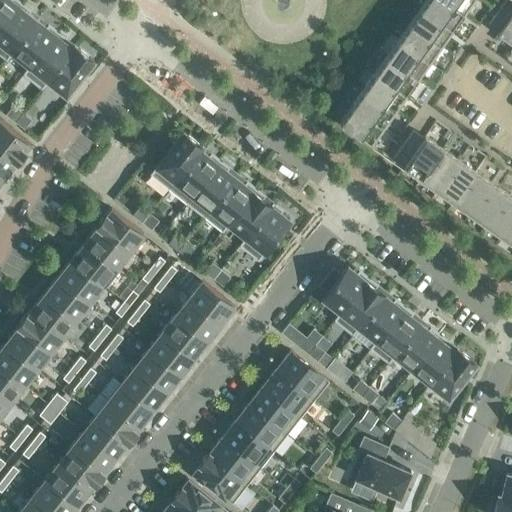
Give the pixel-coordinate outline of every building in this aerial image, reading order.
[(0,0),(0,28),(21,2),(18,0),(0,0)] [(424,0),(421,6),(452,28),(464,11),(447,0),(424,0)] [(447,0),(464,11),(471,0),(447,0)] [(498,30),(511,10),(511,0),(503,0),(488,22),(498,30)] [(30,9),(21,2),(0,28),(0,54),(5,59),(37,19),(28,12),(30,9)] [(421,6),(409,22),(440,44),(452,28),(421,6)] [(511,10),(498,30),(497,32),(511,42),(511,10)] [(37,19),(5,59),(6,60),(12,52),(28,66),(22,73),(23,74),(57,30),(47,23),(45,26),(37,19)] [(409,22),(397,38),(429,61),(440,44),(409,22)] [(23,74),(41,87),(75,44),(74,44),(72,47),(64,40),(66,38),(57,30),(23,74)] [(429,61),(397,38),(386,55),(417,77),(429,61)] [(41,88),(47,80),(65,94),(93,59),(75,44),(41,87),(41,88)] [(386,55),(374,71),(405,93),(417,77),(386,55)] [(405,93),(374,71),(362,88),(394,110),(405,93)] [(362,88),(351,104),(382,126),(394,110),(362,88)] [(22,111),(13,104),(5,113),(15,120),(22,111)] [(382,126),(351,104),(339,121),(370,143),(382,126)] [(15,120),(24,128),(31,118),(22,111),(15,120)] [(28,146),(28,145),(28,144),(29,143),(0,119),(0,147),(16,161),(25,149),(24,149),(27,145),(28,146)] [(392,159),(419,178),(441,147),(424,135),(423,136),(412,129),(392,159)] [(183,130),(149,173),(168,187),(202,145),(183,130)] [(168,187),(186,202),(220,159),(210,152),(208,154),(200,148),(202,145),(168,187)] [(15,161),(16,161),(0,147),(0,173),(3,176),(4,175),(5,174),(4,174),(15,161)] [(436,190),(458,158),(441,147),(419,178),(436,190)] [(474,170),(458,158),(436,190),(452,201),(474,170)] [(227,169),(229,166),(220,159),(186,202),(204,216),(235,176),(227,169)] [(474,170),(452,201),(468,213),(491,182),(474,170)] [(204,216),(222,230),(255,187),(246,180),(244,183),(235,176),(204,216)] [(468,213),(485,225),(507,193),(491,182),(468,213)] [(222,230),(228,223),(245,236),(239,244),(273,202),(272,201),(270,204),(262,197),(265,195),(255,187),(222,230)] [(511,196),(507,193),(485,225),(501,236),(511,220),(511,196)] [(282,209),(273,202),(239,244),(258,259),(290,219),(280,212),(282,209)] [(139,204),(132,214),(141,221),(148,211),(139,204)] [(97,223),(130,249),(143,233),(110,207),(109,209),(108,208),(108,209),(108,210),(106,213),(105,212),(97,223)] [(158,219),(148,211),(141,221),(151,228),(158,219)] [(511,220),(501,236),(511,244),(511,220)] [(116,266),(130,249),(97,223),(96,224),(96,225),(96,226),(95,225),(94,226),(95,227),(92,230),(92,229),(91,230),(92,231),(84,241),(116,266)] [(175,233),(168,242),(177,249),(184,240),(175,233)] [(194,247),(184,240),(177,249),(186,257),(194,247)] [(103,283),(116,266),(84,241),(82,242),(81,243),(82,243),(79,247),(78,246),(78,247),(78,248),(70,258),(103,283)] [(150,266),(156,270),(164,259),(159,255),(150,266)] [(89,300),(103,283),(70,258),(69,259),(68,259),(67,260),(68,260),(66,264),(65,263),(64,264),(65,265),(57,275),(89,300)] [(220,268),(211,261),(204,270),(213,277),(220,268)] [(167,279),(176,268),(170,264),(162,275),(167,279)] [(333,318),(334,319),(368,276),(358,269),(356,272),(347,264),(321,297),(339,311),(333,318)] [(147,281),(156,270),(150,266),(141,276),(147,281)] [(213,277),(222,285),(229,275),(220,268),(213,277)] [(76,317),(89,300),(57,275),(56,276),(55,276),(54,277),(55,277),(52,281),(52,280),(51,281),(51,282),(44,291),(76,317)] [(162,275),(153,286),(159,290),(167,279),(162,275)] [(375,286),(377,284),(368,276),(334,319),(352,333),(383,293),(375,286)] [(201,279),(188,296),(220,321),(231,308),(232,307),(234,304),(201,279)] [(129,304),(137,293),(132,289),(123,300),(129,304)] [(37,298),(38,299),(31,308),(63,333),(76,317),(44,291),(42,293),(41,293),(41,294),(39,298),(38,297),(37,298)] [(369,347),(370,347),(403,305),(394,297),(392,300),(383,293),(352,333),(358,326),(375,339),(369,347)] [(188,296),(174,313),(207,338),(216,327),(216,328),(217,327),(216,326),(219,323),(220,323),(220,322),(220,321),(188,296)] [(141,313),(149,302),(144,298),(135,309),(141,313)] [(123,300),(115,310),(120,315),(129,304),(123,300)] [(413,312),(403,305),(370,347),(388,361),(419,321),(410,315),(413,312)] [(50,350),(63,333),(31,308),(29,309),(28,310),(29,310),(26,314),(25,313),(17,323),(50,350)] [(135,309),(126,320),(132,324),(141,313),(135,309)] [(206,339),(207,338),(174,313),(161,329),(193,355),(202,344),(203,345),(204,344),(203,343),(205,340),(206,340),(207,339),(206,339)] [(428,328),(419,321),(388,361),(406,375),(411,368),(439,333),(430,326),(428,328)] [(37,367),(50,350),(17,323),(17,324),(17,326),(16,325),(15,326),(16,327),(13,330),(13,329),(12,330),(12,331),(5,341),(37,367)] [(102,338),(111,327),(105,323),(96,333),(102,338)] [(161,329),(148,346),(180,372),(189,361),(189,362),(190,361),(189,360),(192,357),(193,357),(193,356),(193,355),(161,329)] [(122,336),(117,332),(108,343),(114,347),(122,336)] [(102,338),(96,333),(88,344),(93,349),(102,338)] [(448,340),(439,333),(411,368),(429,382),(457,347),(456,346),(454,349),(446,343),(448,340)] [(315,343),(306,336),(298,345),(307,352),(315,343)] [(2,342),(2,343),(2,344),(0,346),(0,364),(24,383),(37,367),(5,341),(3,343),(2,342)] [(108,343),(99,354),(105,358),(114,347),(108,343)] [(307,352),(317,360),(324,350),(315,343),(307,352)] [(148,346),(134,363),(167,389),(175,378),(176,379),(177,378),(176,377),(179,374),(180,373),(179,373),(180,372),(148,346)] [(429,382),(448,397),(476,362),(457,347),(429,382)] [(277,363),(276,365),(275,368),(313,398),(328,380),(290,349),(281,359),(279,360),(280,361),(278,364),(277,363)] [(76,370),(85,359),(79,355),(71,366),(76,370)] [(333,357),(325,366),(335,374),(342,364),(333,357)] [(134,363),(121,380),(153,406),(162,395),(163,395),(163,394),(165,391),(166,391),(167,390),(166,390),(167,389),(134,363)] [(0,392),(10,400),(24,383),(0,364),(0,392)] [(71,366),(62,377),(68,381),(76,370),(71,366)] [(87,381),(95,370),(90,366),(81,377),(87,381)] [(263,380),(262,382),(263,382),(262,384),(300,415),(313,398),(275,368),(268,376),(267,376),(266,377),(267,378),(264,381),(263,380)] [(87,381),(81,377),(72,388),(78,392),(87,381)] [(368,385),(359,378),(352,387),(361,395),(368,385)] [(152,407),(153,406),(121,380),(107,397),(140,423),(148,412),(149,413),(150,412),(149,411),(151,408),(152,409),(153,408),(152,407)] [(250,397),(249,399),(250,399),(248,401),(287,432),(300,415),(262,384),(254,393),(253,394),(253,395),(251,398),(250,397)] [(368,385),(361,395),(379,409),(386,399),(368,385)] [(56,391),(47,402),(53,407),(61,396),(56,391)] [(0,413),(10,400),(0,392),(0,413)] [(67,400),(61,396),(53,407),(58,411),(67,400)] [(107,397),(95,413),(128,440),(136,429),(135,428),(138,425),(139,426),(139,425),(139,424),(140,423),(107,397)] [(237,414),(236,416),(235,418),(273,449),(287,432),(248,401),(241,410),(240,410),(239,411),(240,412),(237,415),(237,414)] [(44,418),(53,407),(47,402),(38,413),(44,418)] [(50,422),(58,411),(53,407),(44,418),(50,422)] [(345,423),(353,413),(347,409),(339,419),(345,423)] [(400,418),(391,411),(384,420),(393,428),(400,418)] [(95,413),(82,429),(114,455),(121,446),(122,447),(123,446),(122,445),(125,442),(125,443),(126,442),(125,441),(126,440),(127,441),(128,440),(95,413)] [(402,417),(401,419),(400,418),(393,428),(415,445),(424,434),(402,417)] [(223,431),(222,433),(223,433),(221,435),(260,466),(273,449),(235,418),(228,427),(227,427),(226,428),(226,429),(224,432),(223,431)] [(339,419),(331,429),(337,433),(345,423),(339,419)] [(31,427),(26,423),(17,434),(23,438),(31,427)] [(104,469),(114,455),(82,429),(69,445),(102,472),(103,471),(102,470),(103,470),(104,469)] [(30,441),(36,445),(45,434),(39,430),(30,441)] [(17,434),(9,444),(14,449),(23,438),(17,434)] [(383,458),(389,445),(363,434),(357,447),(366,451),(355,476),(399,496),(410,470),(383,458)] [(210,448),(209,450),(208,452),(208,451),(207,452),(246,483),(260,466),(221,435),(214,444),(213,444),(212,445),(213,446),(210,449),(210,448)] [(27,456),(36,445),(30,441),(22,452),(27,456)] [(69,445),(57,461),(89,487),(89,486),(90,487),(91,486),(90,485),(93,482),(94,483),(102,472),(69,445)] [(323,461),(331,451),(325,446),(317,456),(323,461)] [(195,468),(193,471),(232,501),(246,483),(207,452),(199,462),(199,463),(196,467),(196,466),(195,467),(195,468)] [(315,471),(323,461),(317,456),(309,466),(315,471)] [(57,461),(43,478),(76,504),(76,503),(77,504),(77,503),(77,502),(79,499),(80,500),(81,499),(80,498),(89,487),(57,461)] [(9,480),(18,469),(12,464),(4,475),(9,480)] [(511,473),(506,472),(501,494),(498,493),(497,494),(511,497),(511,473)] [(4,475),(0,479),(0,490),(0,491),(9,480),(4,475)] [(291,491),(299,481),(294,476),(286,486),(291,491)] [(69,511),(76,504),(43,478),(30,495),(50,511),(69,511)] [(192,511),(223,511),(226,508),(187,478),(185,481),(185,480),(183,481),(184,482),(181,486),(180,485),(172,496),(192,511)] [(284,501),(291,491),(286,486),(278,496),(284,501)] [(355,511),(359,504),(330,492),(321,511),(355,511)] [(511,511),(511,497),(497,494),(493,511),(511,511)] [(50,511),(30,495),(16,511),(50,511)] [(167,503),(166,504),(166,505),(160,511),(192,511),(172,496),(171,497),(172,497),(171,499),(170,498),(169,499),(170,500),(167,503)]
